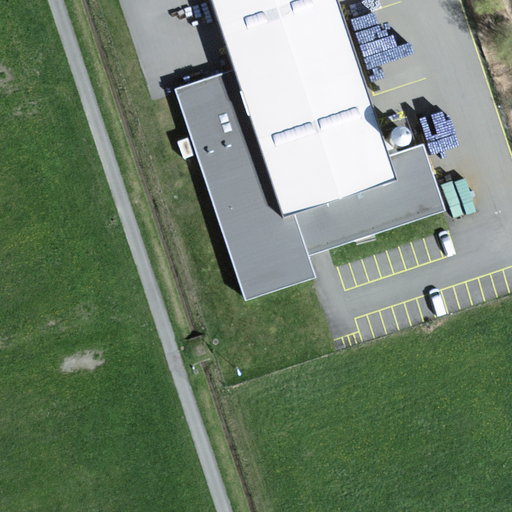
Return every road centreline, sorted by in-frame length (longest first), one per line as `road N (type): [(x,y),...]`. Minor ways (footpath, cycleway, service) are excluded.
road 1 (unclassified): [(224,511),(54,0)]
road 2 (unclassified): [(460,45),(511,203)]
